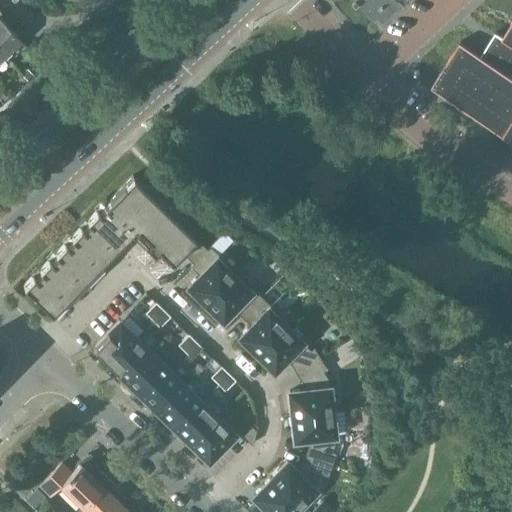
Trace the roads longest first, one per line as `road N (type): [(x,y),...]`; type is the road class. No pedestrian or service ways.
road 1 (residential): [(206,511),(255,456),(266,429),(261,399),(215,352),(128,271),(41,356)]
road 2 (tertiary): [(0,238),(251,0)]
road 3 (tertiary): [(197,0),(0,186)]
road 4 (residential): [(204,511),(53,368)]
road 5 (residential): [(511,189),(440,146),(366,83)]
road 6 (residential): [(366,83),(456,0)]
